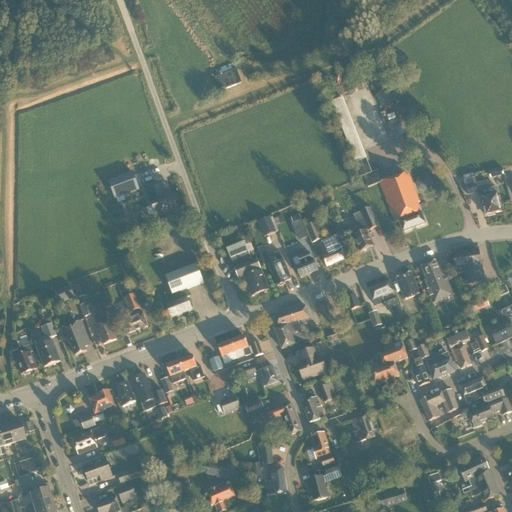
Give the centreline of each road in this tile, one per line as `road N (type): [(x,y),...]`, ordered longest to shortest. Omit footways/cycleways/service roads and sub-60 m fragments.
road 1 (tertiary): [(264,309),(464,238),(511,232)]
road 2 (tertiary): [(36,392),(264,309)]
road 3 (residential): [(306,432),(264,309)]
